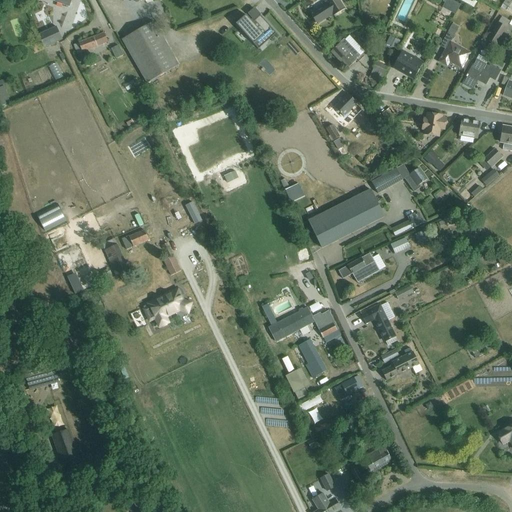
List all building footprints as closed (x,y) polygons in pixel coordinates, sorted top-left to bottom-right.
[(326,4),(310,14),(317,25),(322,21),(333,15),(334,16),(345,10),(338,0),(327,0),(325,2),(326,4)] [(455,0),(445,0),(443,5),(455,12),(461,3),(455,0)] [(470,0),(460,0),(460,1),(473,9),(477,3),(470,0)] [(511,7),(511,0),(505,0),(503,4),(511,9),(511,7)] [(246,16),(236,25),(237,26),(239,24),(250,37),(248,38),(254,44),(265,34),(270,39),(276,34),(260,16),(252,23),(246,16)] [(497,22),(486,40),(496,46),(507,28),(506,27),(510,21),(502,17),(498,22),(497,22)] [(122,40),(147,84),(177,67),(153,23),(122,40)] [(449,62),(462,69),(470,54),(450,43),(458,29),(452,25),(440,47),(446,50),(439,62),(447,66),(449,62)] [(38,35),(44,48),(43,48),(46,54),(61,47),(59,42),(62,40),(57,27),(38,35)] [(73,44),(77,54),(108,43),(104,33),(73,44)] [(343,41),(332,51),(348,68),(355,61),(360,56),(351,46),(355,41),(350,35),(345,40),(344,39),(343,41)] [(119,45),(112,49),(117,59),(124,56),(119,45)] [(407,55),(408,54),(402,51),(393,68),(399,71),(399,72),(399,73),(400,71),(404,73),(403,75),(404,75),(405,74),(414,79),(423,64),(420,62),(421,61),(416,58),(415,59),(407,55)] [(473,65),(462,84),(470,89),(474,83),(476,80),(485,85),(490,78),(494,80),(495,81),(496,79),(500,71),(491,66),(490,67),(486,65),(488,60),(479,55),(473,65)] [(376,62),(370,77),(380,82),(387,67),(376,62)] [(129,91),(140,84),(136,77),(125,84),(129,91)] [(503,96),(511,99),(511,82),(509,82),(510,80),(504,77),(501,85),(507,87),(503,96)] [(334,107),(344,117),(357,103),(348,94),(334,107)] [(381,115),(388,123),(396,117),(389,108),(381,115)] [(423,135),(432,136),(439,137),(440,129),(444,130),(446,119),(442,118),(442,116),(427,114),(426,119),(424,119),(422,130),(424,130),(423,135)] [(459,136),(477,139),(480,123),(461,120),(459,136)] [(326,129),(334,140),(340,137),(332,125),(326,129)] [(511,128),(503,127),(500,143),(504,143),(503,150),(511,151),(511,128)] [(435,148),(428,153),(439,171),(447,167),(435,148)] [(484,160),(492,168),(503,157),(495,149),(484,160)] [(419,169),(409,175),(403,165),(372,183),(378,194),(405,179),(414,192),(421,188),(419,185),(426,180),(419,169)] [(485,174),(480,179),(486,186),(499,175),(494,169),(486,175),(485,174)] [(235,170),(224,175),(227,183),(238,178),(235,170)] [(290,188),(285,179),(280,182),(284,191),(285,190),(291,203),(305,197),(298,184),(290,188)] [(479,186),(471,194),(474,197),(482,190),(479,186)] [(308,221),(322,249),(384,217),(371,190),(308,221)] [(408,222),(391,230),(395,237),(419,226),(418,226),(424,223),(420,213),(414,216),(413,215),(407,218),(408,222)] [(123,236),(128,248),(148,239),(143,229),(129,236),(128,234),(123,236)] [(424,230),(415,235),(419,245),(429,241),(424,230)] [(405,239),(390,245),(394,255),(409,248),(405,239)] [(162,259),(170,275),(179,270),(165,242),(161,244),(167,257),(162,259)] [(104,250),(116,277),(131,270),(127,261),(124,263),(116,245),(104,250)] [(343,280),(352,274),(357,283),(379,271),(369,254),(347,266),(338,272),(343,280)] [(247,262),(236,268),(239,275),(251,270),(247,262)] [(72,275),(65,278),(73,296),(80,293),(72,275)] [(395,293),(398,300),(413,293),(410,286),(395,293)] [(149,305),(143,307),(145,310),(150,321),(155,318),(159,327),(161,326),(162,327),(166,325),(166,323),(168,322),(166,317),(180,310),(188,313),(191,304),(183,301),(178,290),(170,294),(169,293),(166,295),(165,296),(148,304),(149,305)] [(267,305),(262,307),(272,326),(268,327),(275,342),(299,330),(309,325),(314,323),(315,325),(321,339),(335,332),(334,329),(335,328),(328,313),(320,316),(320,315),(313,319),(308,308),(303,310),(302,308),(299,310),(300,312),(298,312),(277,323),(267,305)] [(379,307),(361,315),(366,324),(374,320),(385,342),(387,346),(396,342),(394,337),(379,307)] [(299,346),(308,365),(306,366),(312,378),(326,371),(310,340),(299,346)] [(394,366),(389,368),(382,372),(387,381),(419,365),(413,352),(412,353),(410,348),(404,351),(406,356),(392,363),(394,366)] [(381,358),(384,364),(399,356),(396,351),(381,358)] [(54,362),(25,368),(24,369),(29,389),(59,382),(54,362)] [(296,371),(285,376),(297,400),(308,395),(304,388),(309,385),(301,369),(296,371)] [(335,388),(340,399),(363,387),(358,377),(335,388)] [(300,405),(303,411),(325,401),(321,394),(300,405)] [(350,409),(352,415),(359,412),(371,405),(368,400),(356,406),(350,409)] [(48,408),(53,427),(65,424),(59,404),(48,408)] [(311,410),(317,422),(325,418),(319,406),(311,410)] [(267,418),(267,425),(290,426),(290,419),(267,418)] [(315,425),(317,432),(335,427),(333,420),(315,425)] [(511,425),(497,434),(502,443),(510,438),(511,441),(511,443),(511,444),(511,425)] [(52,435),(63,467),(78,461),(67,430),(52,435)] [(379,451),(378,450),(363,458),(366,463),(370,471),(395,457),(392,452),(389,446),(382,449),(379,451)] [(351,470),(358,485),(364,482),(357,467),(351,470)] [(320,478),(326,492),(335,487),(329,474),(320,478)] [(313,511),(333,511),(341,508),(334,497),(328,501),(323,492),(311,500),(317,510),(313,511)] [(137,511),(151,511),(145,497),(133,501),(137,511)]
